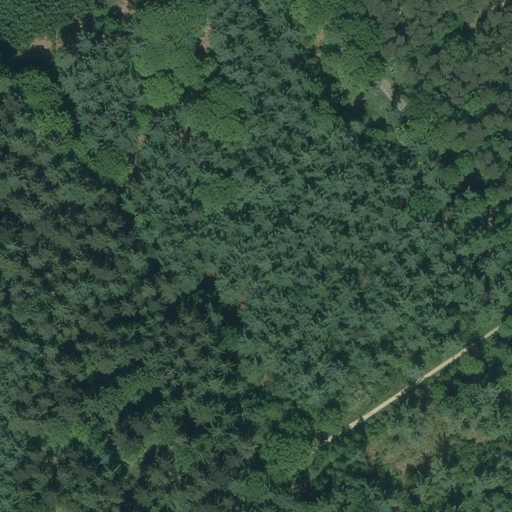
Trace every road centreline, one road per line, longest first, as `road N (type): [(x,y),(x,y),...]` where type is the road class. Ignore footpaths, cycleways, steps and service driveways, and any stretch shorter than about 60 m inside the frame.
road 1 (track): [(222,511),(511,316)]
road 2 (tertiary): [(511,248),(306,0)]
